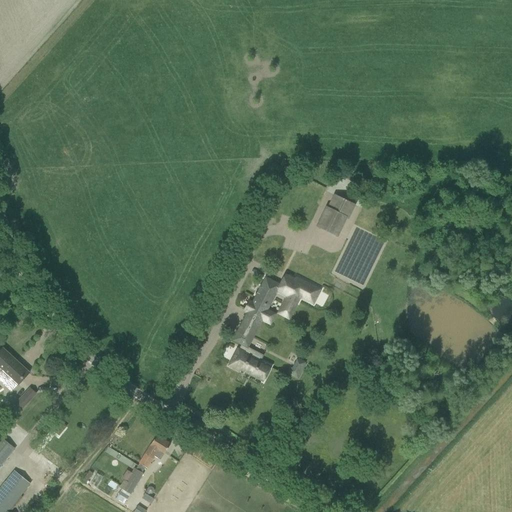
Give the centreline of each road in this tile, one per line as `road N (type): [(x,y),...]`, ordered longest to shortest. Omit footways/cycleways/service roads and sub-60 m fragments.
road 1 (unclassified): [(325,511),(136,394),(85,353),(30,282),(0,211)]
road 2 (unknown): [(39,511),(136,394)]
